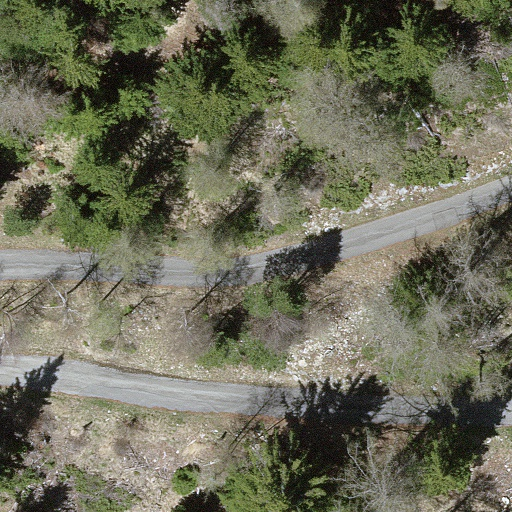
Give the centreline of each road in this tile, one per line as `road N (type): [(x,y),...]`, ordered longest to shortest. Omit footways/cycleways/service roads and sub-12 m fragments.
road 1 (unclassified): [(0,269),(194,274),(511,193)]
road 2 (unclassified): [(511,378),(0,362)]
